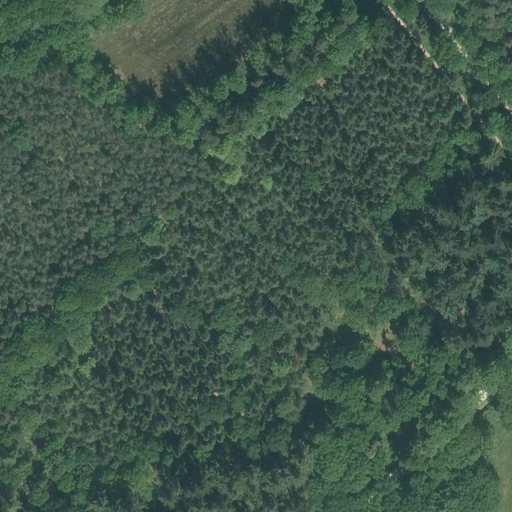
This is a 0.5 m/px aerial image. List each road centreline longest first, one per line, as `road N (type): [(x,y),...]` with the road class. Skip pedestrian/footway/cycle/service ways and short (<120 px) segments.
road 1 (track): [(511,382),(367,511)]
road 2 (track): [(511,110),(419,0)]
